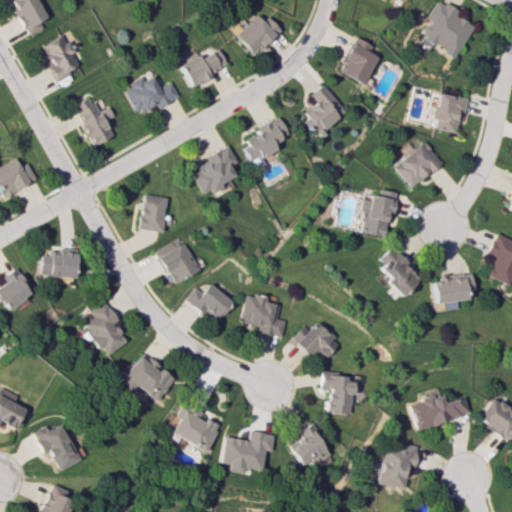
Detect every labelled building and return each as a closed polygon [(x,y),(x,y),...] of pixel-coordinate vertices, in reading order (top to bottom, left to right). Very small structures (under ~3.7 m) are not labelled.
[(9,0),(24,35),(40,28),(37,20),(42,17),(35,0),(9,0)] [(450,56),(470,25),(451,13),(453,10),(437,0),(433,0),(423,17),(426,19),(416,34),(450,56)] [(264,15),(259,20),(253,14),(242,23),(238,19),(228,29),(251,55),(277,30),(264,15)] [(51,64),(44,69),(53,81),(76,65),(68,54),(72,51),(59,33),(39,47),(51,64)] [(368,45),(352,36),(333,69),(358,83),(374,56),(365,51),(368,45)] [(198,57),(196,55),(177,64),(187,85),(224,66),(215,48),(198,57)] [(133,113),(153,103),(155,107),(176,96),(168,81),(159,85),(153,73),(141,79),(140,77),(120,87),(133,113)] [(314,133),(341,110),(318,84),(306,94),(312,101),(297,114),(314,133)] [(460,97),(434,92),(432,99),(428,98),(424,117),(430,119),(429,127),(452,132),(460,97)] [(90,145),(110,135),(102,120),(110,115),(106,106),(95,112),(87,96),(70,105),(90,145)] [(238,138),(250,161),(273,148),(270,142),(285,134),(276,118),(238,138)] [(387,166),(405,187),(436,162),(418,141),(387,166)] [(234,161),(224,144),(202,156),(205,162),(187,172),(199,193),(206,189),(208,192),(219,186),(217,183),(232,175),(227,165),(234,161)] [(0,195),(33,180),(25,162),(16,166),(12,158),(0,163),(0,195)] [(511,173),(500,209),(511,213),(511,173)] [(378,236),(382,213),(387,214),(391,192),(374,188),(373,196),(360,194),(353,231),(378,236)] [(158,231),(162,196),(139,194),(135,228),(158,231)] [(511,243),(490,232),(480,252),(487,255),(478,273),(501,285),(506,274),(511,277),(511,243)] [(166,282),(193,272),(183,244),(156,253),(166,282)] [(386,276),(381,281),(397,296),(415,276),(384,247),(371,261),(386,276)] [(72,276),(71,253),(36,253),(36,276),(72,276)] [(0,283),(0,304),(3,309),(28,295),(12,268),(0,274),(0,278),(2,282),(0,283)] [(429,303),(438,302),(438,309),(450,308),(449,299),(461,298),(460,292),(467,292),(465,273),(426,277),(429,303)] [(183,300),(212,322),(229,301),(200,278),(183,300)] [(243,293),(236,320),(256,325),(255,331),(278,337),(282,320),(273,318),(277,304),(262,301),(262,297),(243,293)] [(85,310),(90,317),(80,324),(100,355),(121,341),(109,322),(114,319),(100,300),(85,310)] [(301,325),(288,337),(305,355),(311,349),(319,358),(335,343),(314,321),(305,329),(301,325)] [(133,386),(150,401),(169,380),(153,365),(139,352),(111,383),(125,395),(133,386)] [(345,414),(349,377),(317,374),(315,387),(324,388),(321,411),(345,414)] [(0,422),(10,428),(20,408),(10,402),(14,395),(0,388),(0,422)] [(457,396),(437,401),(435,394),(401,403),(408,429),(462,414),(457,396)] [(470,419),(503,441),(511,427),(507,424),(511,416),(511,414),(485,396),(470,419)] [(294,466),(322,452),(307,422),(292,430),(296,437),(283,443),(294,466)] [(74,460),(58,423),(44,429),(43,425),(29,431),(39,455),(46,451),(54,469),(74,460)] [(267,434),(244,430),(242,440),(218,436),(214,462),(222,464),(221,470),(237,473),(238,467),(255,470),(259,450),(264,451),(267,434)] [(376,445),(370,483),(398,488),(402,466),(407,467),(410,445),(386,441),(385,447),(376,445)] [(61,511),(67,500),(60,496),(63,490),(47,483),(34,509),(38,511),(37,511),(61,511)]
